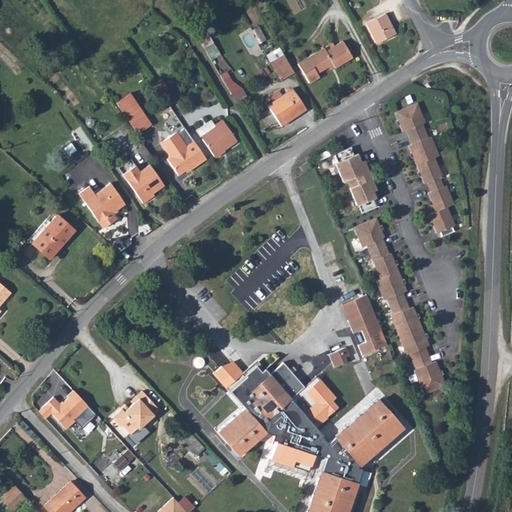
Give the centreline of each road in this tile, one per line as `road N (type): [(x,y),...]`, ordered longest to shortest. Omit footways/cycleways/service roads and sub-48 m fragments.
road 1 (unclassified): [(0,412),(147,255),(362,104)]
road 2 (tertiary): [(499,125),(470,511)]
road 3 (residential): [(362,104),(404,196),(405,225),(450,333)]
road 4 (unknown): [(464,181),(439,52)]
